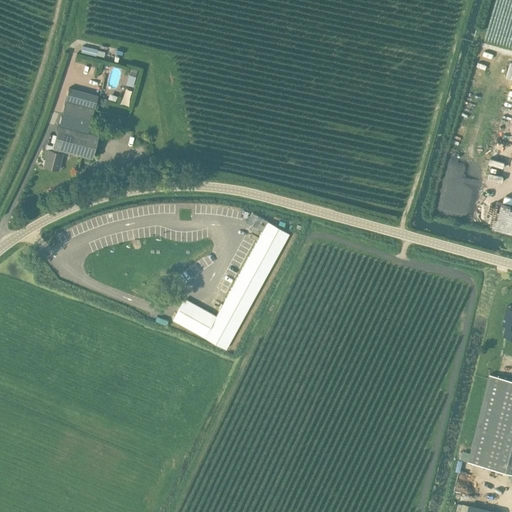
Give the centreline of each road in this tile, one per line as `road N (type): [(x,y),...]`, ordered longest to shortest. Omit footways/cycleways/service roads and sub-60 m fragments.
road 1 (unclassified): [(511,265),(256,194),(179,185),(106,196),(0,249)]
road 2 (unknown): [(0,226),(60,83),(81,76)]
